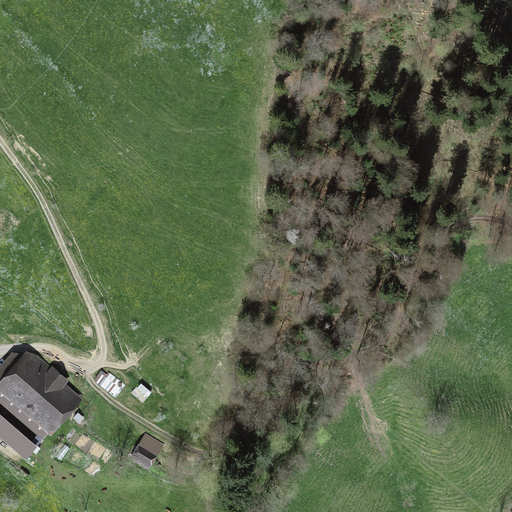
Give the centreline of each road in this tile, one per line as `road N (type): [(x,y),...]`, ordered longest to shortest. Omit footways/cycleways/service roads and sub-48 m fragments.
road 1 (track): [(85,371),(103,353),(99,326),(42,201),(0,140)]
road 2 (track): [(217,452),(199,452),(147,424),(85,371)]
